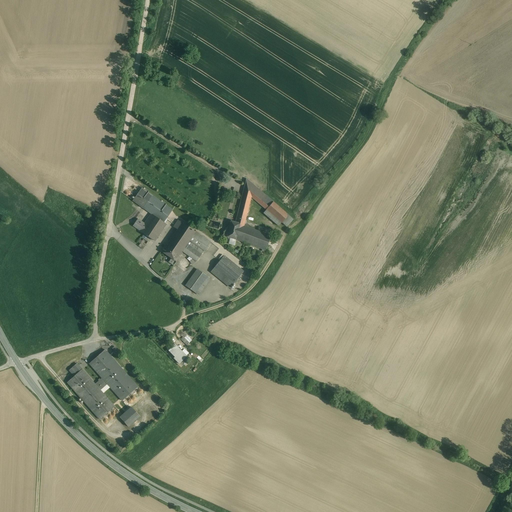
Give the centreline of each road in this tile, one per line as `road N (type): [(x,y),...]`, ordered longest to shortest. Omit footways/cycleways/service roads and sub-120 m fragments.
road 1 (unclassified): [(149,0),(97,338),(17,361)]
road 2 (track): [(182,319),(249,289),(361,143),(391,77)]
road 3 (tertiary): [(195,511),(100,455),(17,361)]
